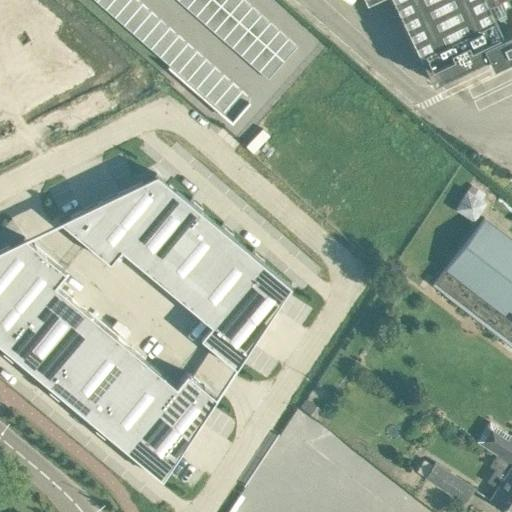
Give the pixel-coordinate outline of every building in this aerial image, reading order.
[(46,0),(0,0),(0,129),(126,69),(46,0)] [(138,0),(96,0),(169,64),(168,65),(232,122),(250,101),(248,100),(250,97),(138,0)] [(178,0),(268,78),(297,45),(245,0),(178,0)] [(511,0),(394,0),(432,81),(488,54),(492,64),(511,54),(511,27),(503,32),(489,2),(493,0),(511,0)] [(83,208),(59,219),(110,260),(121,247),(211,323),(201,336),(236,366),(253,341),(274,309),(291,284),(261,259),(251,251),(230,234),(220,225),(200,208),(189,200),(167,182),(156,172),(116,192),(83,208)] [(486,201),(467,189),(455,208),(474,220),(486,201)] [(511,238),(484,217),(433,284),(511,345),(511,238)] [(0,343),(162,478),(178,453),(199,421),(216,396),(187,371),(176,385),(54,283),(65,270),(24,236),(0,247),(0,343)] [(511,434),(489,420),(476,440),(511,464),(511,434)] [(424,458),(414,474),(386,456),(378,470),(395,482),(400,475),(440,501),(446,490),(465,502),(474,487),(434,462),(433,464),(424,458)] [(509,511),(511,511),(511,465),(490,499),(509,511)]
